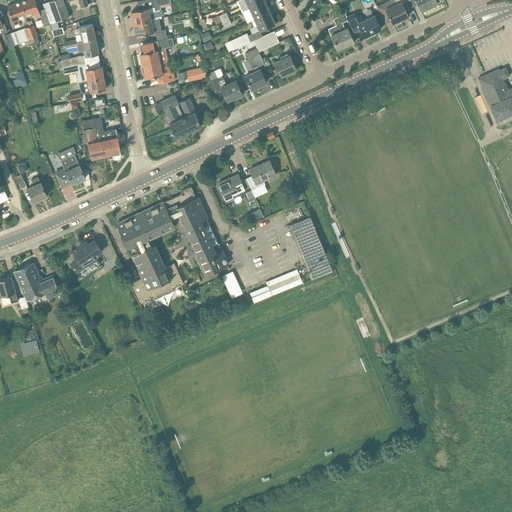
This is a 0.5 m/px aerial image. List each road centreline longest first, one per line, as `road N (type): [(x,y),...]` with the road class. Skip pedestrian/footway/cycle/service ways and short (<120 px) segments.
road 1 (track): [(273,121),(347,280),(138,361)]
road 2 (primary): [(210,149),(435,44)]
road 3 (unclassified): [(142,183),(104,0)]
road 4 (residential): [(320,78),(461,6)]
road 5 (primary): [(142,183),(0,244)]
road 6 (residential): [(210,149),(217,125),(320,78)]
